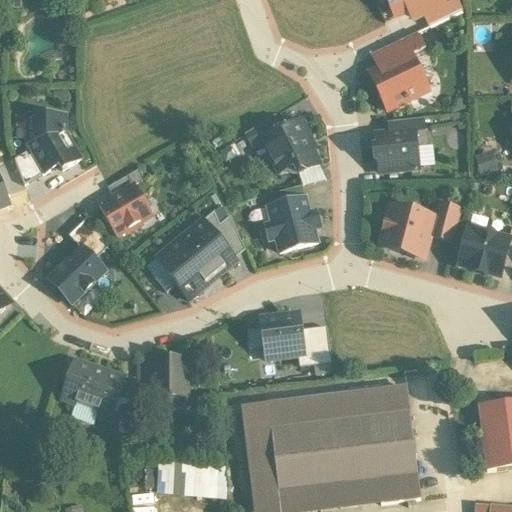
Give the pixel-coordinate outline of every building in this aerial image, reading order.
[(385,0),(394,19),(408,12),(410,18),(417,21),(423,18),(418,7),(433,0),(385,0)] [(433,0),(418,7),(423,18),(429,29),(461,14),(454,0),(433,0)] [(417,34),(381,52),(388,67),(409,56),(410,58),(425,51),(417,34)] [(388,67),(370,76),(387,111),(427,92),(410,58),(409,56),(388,67)] [(274,117),(244,136),(250,148),(262,142),(262,141),(281,132),(274,117)] [(65,119),(36,118),(36,136),(27,136),(27,146),(32,156),(43,176),(58,168),(61,173),(80,162),(65,136),(65,119)] [(423,121),(387,124),(388,136),(414,134),(414,135),(424,134),(423,121)] [(281,132),(262,141),(262,142),(278,174),(293,167),(297,176),(317,166),(305,142),(309,140),(300,122),(281,132)] [(388,136),(374,138),(376,150),(373,151),(374,163),(377,162),(378,175),(418,170),(414,135),(414,134),(388,136)] [(32,156),(27,158),(25,155),(14,161),(24,187),(43,176),(32,156)] [(490,157),(477,161),(481,175),(495,170),(490,157)] [(0,181),(6,196),(24,187),(14,161),(0,166),(0,181)] [(137,171),(106,189),(112,200),(134,187),(143,182),(137,171)] [(0,209),(10,206),(6,196),(0,181),(0,209)] [(151,218),(134,187),(112,200),(98,208),(115,239),(127,232),(128,234),(140,227),(139,225),(151,218)] [(302,189),(269,197),(273,211),(306,202),(302,189)] [(273,211),(269,212),(272,226),(265,228),(270,244),(277,242),(280,254),(317,244),(314,232),(320,231),(316,215),(310,217),(306,202),(273,211)] [(461,213),(436,207),(432,222),(433,222),(428,240),(452,246),(461,213)] [(432,222),(390,211),(380,249),(423,261),(428,240),(433,222),(432,222)] [(204,224),(234,262),(245,253),(231,221),(219,230),(213,216),(204,224)] [(81,250),(94,263),(109,249),(87,221),(69,238),(81,250)] [(234,262),(204,224),(157,262),(188,302),(237,265),(234,262)] [(510,242),(468,232),(458,270),(500,281),(503,268),(510,242)] [(511,234),(510,242),(503,268),(511,270),(511,234)] [(94,263),(81,250),(49,282),(72,306),(104,273),(94,263)] [(0,315),(10,306),(0,295),(0,315)] [(263,354),(264,359),(269,364),(276,363),(278,360),(298,357),(304,356),(300,333),(298,317),(262,323),(266,350),(263,354)] [(300,370),(331,365),(326,329),(300,333),(304,356),(298,357),(300,370)] [(186,363),(152,363),(152,367),(152,389),(152,397),(152,408),(168,408),(168,398),(186,399),(186,363)] [(122,380),(76,364),(63,401),(110,417),(111,413),(122,380)] [(152,367),(138,366),(138,388),(152,389),(152,367)] [(134,380),(122,380),(111,413),(116,414),(118,406),(134,411),(134,380)] [(138,388),(138,389),(138,397),(152,397),(152,389),(138,388)] [(407,391),(347,399),(350,423),(409,416),(410,416),(407,391)] [(350,423),(347,399),(241,413),(255,511),(325,511),(380,506),(377,480),(278,493),(271,433),(350,423)] [(511,402),(476,407),(484,471),(511,467),(511,402)] [(134,411),(118,406),(116,414),(115,416),(134,422),(134,411)] [(350,423),(271,433),(278,493),(377,480),(417,475),(409,416),(350,423)] [(219,469),(155,463),(154,489),(221,495),(219,469)] [(417,475),(377,480),(380,506),(420,501),(417,475)]
